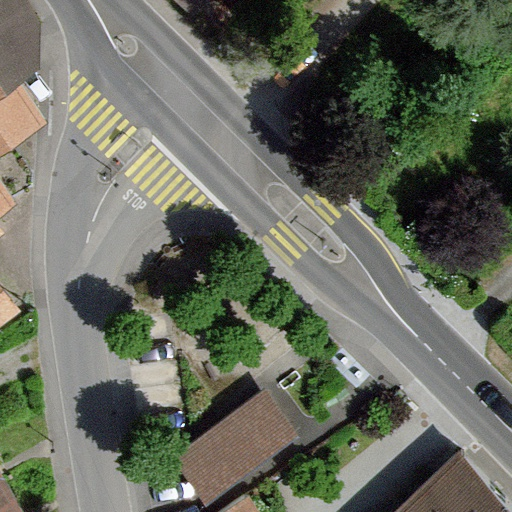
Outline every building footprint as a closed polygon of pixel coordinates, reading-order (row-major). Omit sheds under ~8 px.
[(38,19),(25,0),(0,0),(0,155),(48,120),(24,83),(39,70),(38,19)] [(182,0),(191,10),(201,0),(182,0)] [(0,175),(0,213),(17,202),(0,175)] [(0,324),(17,312),(0,289),(0,324)] [(270,390),(176,457),(211,504),(304,438),(270,390)] [(385,511),(511,511),(511,497),(459,442),(385,511)] [(0,511),(21,511),(0,473),(0,511)] [(265,511),(254,494),(226,511),(265,511)]
